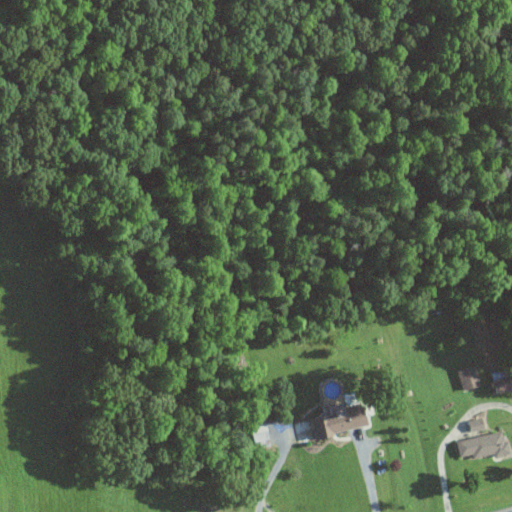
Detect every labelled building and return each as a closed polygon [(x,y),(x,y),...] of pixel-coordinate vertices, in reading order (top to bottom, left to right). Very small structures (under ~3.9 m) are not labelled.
[(452,370),(458,389),(476,384),(470,364),(452,370)] [(484,380),(488,394),(509,388),(505,374),(484,380)] [(309,440),(359,424),(351,399),(321,409),(322,412),(302,418),(309,440)] [(252,447),(267,445),(263,422),(248,425),(252,447)] [(450,441),(453,456),(466,454),(467,457),(489,452),(490,456),(503,453),(498,430),(450,441)]
